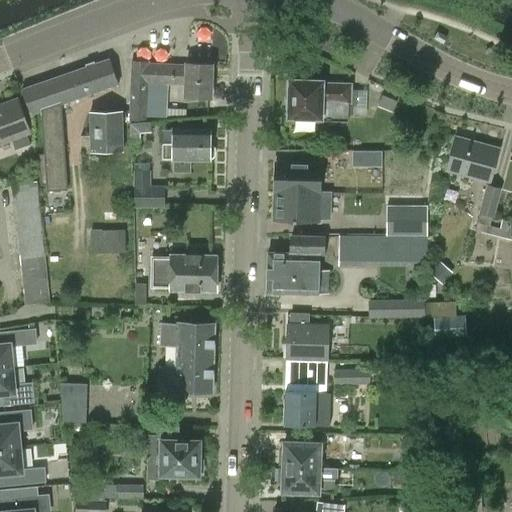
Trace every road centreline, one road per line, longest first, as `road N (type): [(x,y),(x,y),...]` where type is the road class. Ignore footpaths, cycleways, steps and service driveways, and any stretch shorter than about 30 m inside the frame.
road 1 (residential): [(237,511),(251,0)]
road 2 (tertiary): [(511,92),(440,66),(314,0)]
road 3 (tertiary): [(0,60),(162,0)]
